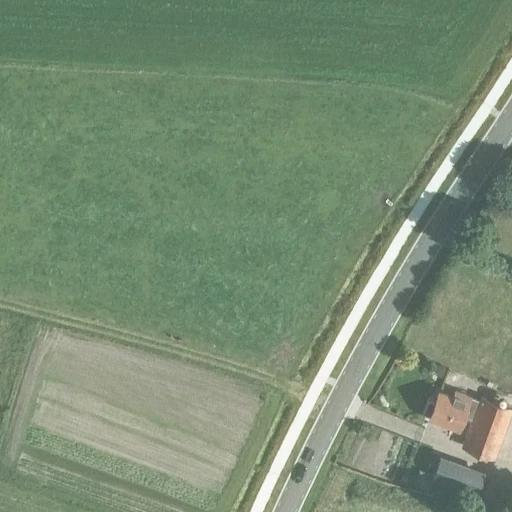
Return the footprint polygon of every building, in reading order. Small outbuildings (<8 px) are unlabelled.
[(427,401),(423,413),(428,415),(428,417),(447,424),(448,423),(461,427),(465,414),(471,416),(478,398),(456,391),(454,394),(447,392),(447,390),(439,387),(433,403),(427,401)] [(478,398),(471,416),(461,445),(497,457),(511,413),(511,405),(479,394),(478,398)] [(381,410),(378,421),(419,434),(422,423),(381,410)] [(389,430),(376,463),(402,473),(415,440),(389,430)] [(434,446),(421,464),(469,496),(481,478),(434,446)] [(498,510),(510,491),(490,478),(478,498),(498,510)]
